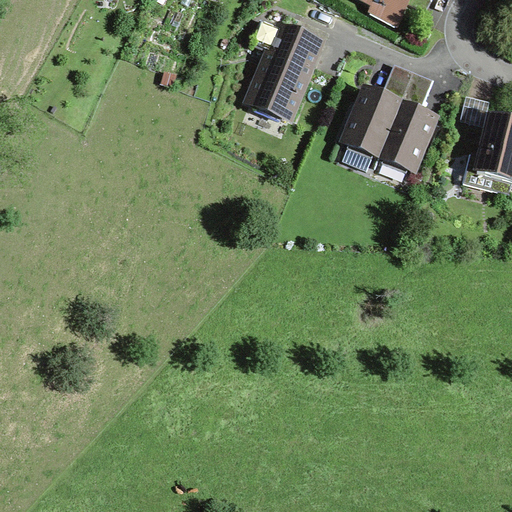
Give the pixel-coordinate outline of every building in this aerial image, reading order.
[(428,0),(431,2),(431,0),(363,0),(400,20),(410,0),(428,0)] [(250,104),(289,120),(319,48),(261,24),(252,46),(271,54),(250,104)] [(366,173),(373,156),(379,158),(400,107),(366,93),(344,144),(350,146),(343,163),(366,173)] [(379,158),(414,173),(435,122),(400,107),(379,158)] [(511,123),(492,118),(477,177),(495,181),(492,192),(491,193),(509,198),(511,185),(511,123)]
